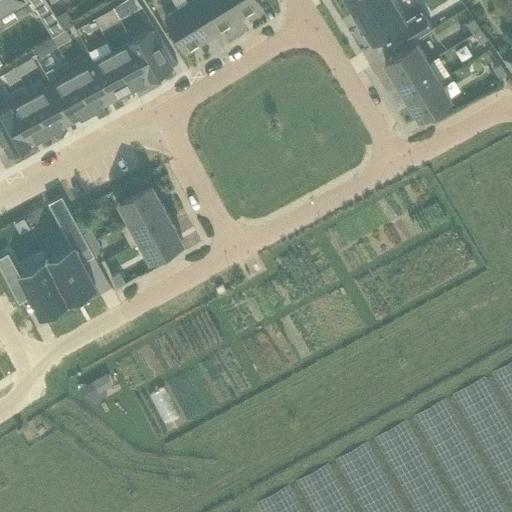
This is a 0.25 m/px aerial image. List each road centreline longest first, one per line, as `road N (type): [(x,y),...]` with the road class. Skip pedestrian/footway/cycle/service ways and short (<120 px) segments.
road 1 (residential): [(239,248),(25,367)]
road 2 (residential): [(165,112),(0,204)]
road 3 (residential): [(399,156),(239,248)]
road 4 (residential): [(310,22),(165,112)]
road 5 (residential): [(310,22),(399,156)]
road 6 (residential): [(165,112),(239,248)]
road 7 (residential): [(511,113),(495,109),(399,156)]
